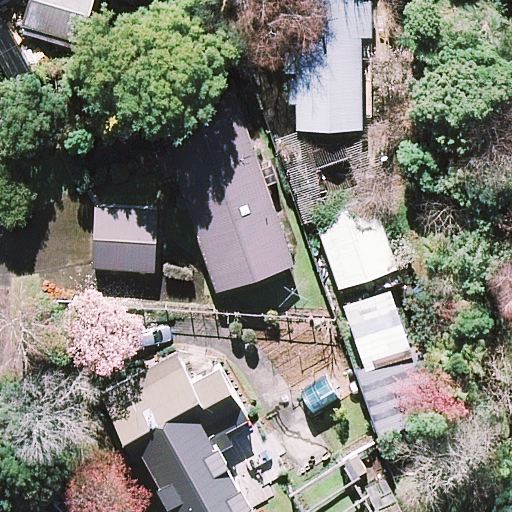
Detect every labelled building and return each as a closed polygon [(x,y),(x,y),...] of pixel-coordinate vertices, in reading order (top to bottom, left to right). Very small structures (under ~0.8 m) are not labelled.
[(5,0),(0,17),(0,25),(80,52),(97,0),(5,0)] [(372,41),(372,0),(294,0),(294,130),(362,130),(363,41),(372,41)] [(276,158),(264,162),(235,75),(158,101),(221,285),(297,260),(271,184),(283,180),(276,158)] [(398,266),(376,201),(319,221),(341,285),(398,266)] [(159,208),(98,207),(96,266),(157,267),(159,208)] [(414,351),(392,288),(346,303),(368,367),(414,351)] [(138,430),(181,511),(260,511),(220,437),(255,419),(219,353),(216,351),(214,350),(211,349),(208,348),(205,347),(202,346),(198,346),(195,345),(192,345),(189,345),(186,345),(183,345),(179,345),(176,346),(173,346),(99,386),(126,437),(138,430)]
